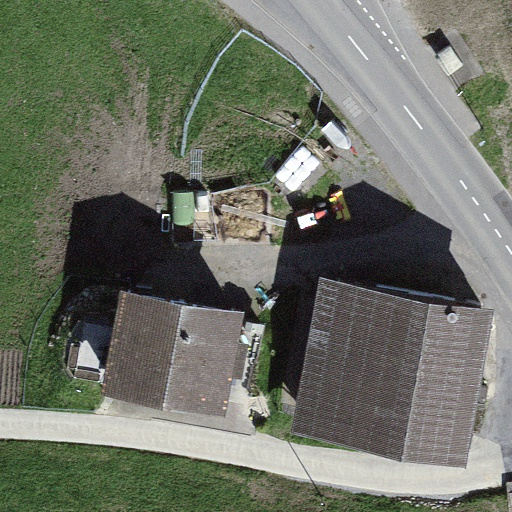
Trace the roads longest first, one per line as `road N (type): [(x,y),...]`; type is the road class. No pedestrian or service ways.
road 1 (track): [(511,462),(476,476),(412,480),(0,425)]
road 2 (tertiary): [(511,254),(318,0)]
